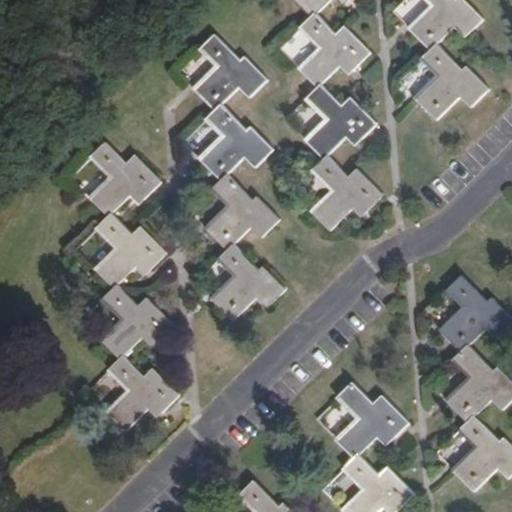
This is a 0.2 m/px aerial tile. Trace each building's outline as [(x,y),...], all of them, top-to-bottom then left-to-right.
[(295,0),(313,19),(317,14),(331,0),(346,0),(348,2),(349,0),(295,0)] [(432,52),(440,45),(456,30),(465,39),(484,21),(463,0),(458,0),(457,2),(455,0),(424,0),(437,13),(428,20),(424,15),(410,30),(432,52)] [(318,90),(323,85),(344,65),(353,73),(372,55),(346,27),(338,36),(317,14),(313,19),(301,31),(321,50),(299,70),(318,90)] [(217,112),(224,105),(241,89),(249,99),(268,81),(246,58),(242,62),(217,36),(202,51),(221,74),(215,80),(209,76),(195,90),(217,112)] [(464,71),(440,45),(432,52),(423,61),(443,82),(435,90),(430,84),(417,98),(439,122),(462,100),(471,108),(490,90),(467,67),(464,71)] [(325,160),(330,155),(351,135),(360,143),(377,126),(350,99),(342,106),(323,85),(318,90),(308,101),(326,121),(306,141),(325,160)] [(223,184),(230,177),(247,159),(256,169),(274,151),(253,128),(249,132),(224,105),(217,112),(208,121),(227,142),(219,149),(215,145),(201,159),(223,184)] [(110,219),(114,214),(136,192),(145,201),(163,184),(137,156),(128,165),(108,144),(93,159),(111,179),(92,199),(110,219)] [(350,176),(330,155),(325,160),(314,171),(332,192),(312,211),(331,232),(357,207),(365,214),(384,197),(358,168),(350,176)] [(228,253),(236,245),(253,229),(263,239),(280,221),(258,197),(254,201),(230,177),(223,184),(215,192),(232,212),(224,220),(219,216),(207,230),(228,253)] [(135,235),(114,214),(110,219),(98,230),(116,250),(96,270),(115,290),(120,285),(142,264),(151,272),(168,255),(142,228),(135,235)] [(260,272),(236,245),(228,253),(221,261),(240,282),(232,289),(227,285),(213,299),(236,323),(259,300),(268,309),(287,291),(264,268),(260,272)] [(464,354),(471,346),(487,330),(498,340),(511,325),(511,319),(493,299),(488,304),(464,277),(449,292),(470,316),(460,323),(455,317),(442,331),(464,354)] [(140,305),(120,285),(115,290),(104,301),(123,321),(102,341),(122,361),(126,356),(148,336),(156,344),(174,326),(148,298),(140,305)] [(469,424),(477,416),(494,401),(502,410),(511,400),(511,381),(498,368),(495,372),(471,346),(464,354),(455,362),(475,384),(469,391),(462,385),(448,400),(469,424)] [(146,377),(126,356),(122,361),(110,372),(128,391),(109,411),(128,431),(154,407),(162,415),(181,397),(155,370),(146,377)] [(356,459),(361,455),(383,433),(392,442),(410,425),(383,398),(375,406),(354,385),(339,400),(358,420),(338,439),(356,459)] [(501,442),(477,416),(469,424),(461,434),(480,454),(473,461),(466,456),(454,470),(475,493),(500,469),(509,479),(511,476),(511,445),(505,438),(501,442)] [(344,511),(382,511),(389,505),(397,511),(398,511),(416,496),(390,468),(380,476),(361,455),(356,459),(345,471),(363,490),(343,510),(344,511)] [(294,511),(285,503),(281,508),(256,482),(241,496),(255,511),(294,511)]
